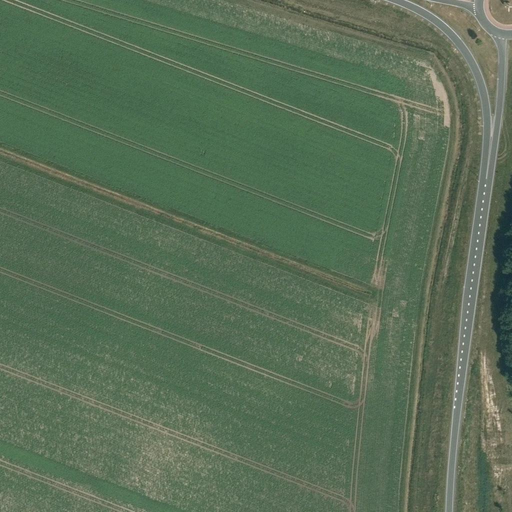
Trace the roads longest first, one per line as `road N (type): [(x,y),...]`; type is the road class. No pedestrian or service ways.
road 1 (trunk): [(481,232),(449,511)]
road 2 (trunk): [(392,0),(438,23),(480,84),(481,232)]
road 3 (trunk): [(496,33),(498,112),(481,232)]
